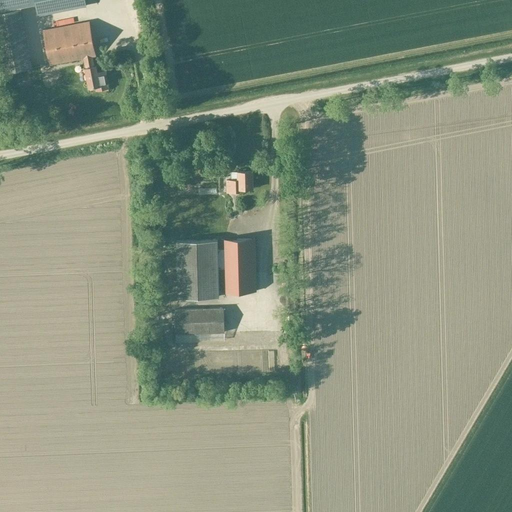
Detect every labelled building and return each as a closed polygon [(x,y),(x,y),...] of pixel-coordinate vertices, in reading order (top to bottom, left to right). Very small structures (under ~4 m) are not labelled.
[(86,6),(84,0),(0,0),(0,12),(21,9),(21,7),(36,4),(34,0),(37,0),(40,15),(86,6)] [(82,58),(84,68),(85,68),(94,66),(92,56),(95,56),(89,22),(43,30),(50,64),(82,58)] [(85,68),(88,88),(95,87),(96,91),(108,89),(105,71),(97,72),(96,66),(94,66),(85,68)] [(240,189),(253,188),(252,171),(237,172),(238,179),(226,180),(226,192),(240,192),(240,189)] [(222,268),(223,292),(256,291),(254,239),(221,239),(222,249),(218,249),(217,239),(177,240),(178,297),(219,296),(218,268),(222,268)] [(175,309),(176,341),(224,340),(223,308),(175,309)]
